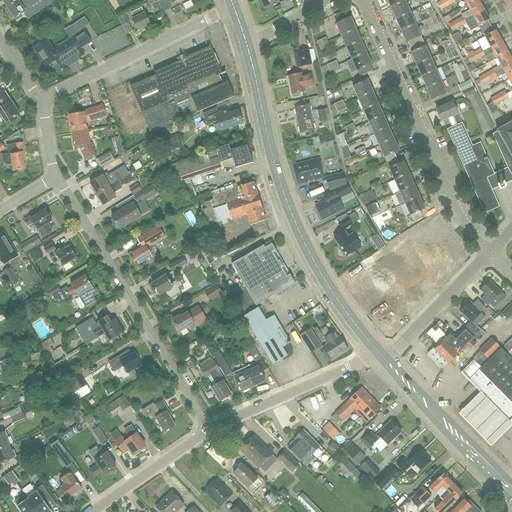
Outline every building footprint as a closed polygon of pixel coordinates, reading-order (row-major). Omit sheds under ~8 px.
[(2,0),(4,2),(7,6),(5,7),(4,8),(8,13),(11,19),(12,18),(13,17),(14,18),(14,19),(19,16),(23,13),(25,16),(27,19),(42,10),(56,1),(55,0),(2,0)] [(86,0),(82,3),(100,29),(110,22),(100,8),(102,6),(98,0),(86,0)] [(159,0),(157,1),(160,6),(161,9),(178,0),(159,0)] [(276,0),(257,0),(260,7),(263,6),(264,9),(265,8),(266,11),(273,8),(272,6),(278,4),(276,0)] [(447,7),(442,0),(440,0),(436,3),(440,10),(447,7)] [(477,0),(475,0),(466,5),(469,10),(461,14),(462,17),(462,16),(464,20),(483,10),(477,0)] [(410,13),(404,1),(390,7),(395,19),(410,13)] [(432,22),(437,20),(431,6),(426,8),(432,22)] [(131,12),(133,18),(132,19),(137,31),(150,24),(145,13),(144,13),(142,7),(131,12)] [(462,17),(456,20),(460,27),(466,24),(468,26),(475,22),(478,26),(488,21),(489,20),(483,10),(464,20),(462,16),(462,17)] [(117,17),(122,26),(130,22),(125,13),(117,17)] [(415,24),(410,13),(395,19),(400,31),(415,24)] [(444,18),(446,22),(451,20),(449,16),(452,15),(451,13),(448,15),(448,16),(444,18)] [(341,37),(355,30),(350,18),(335,25),(341,37)] [(319,35),(330,31),(325,20),(314,25),(319,35)] [(460,27),(456,20),(448,24),(453,31),(460,27)] [(488,21),(478,26),(484,37),(494,31),(488,21)] [(421,36),(415,24),(400,31),(406,43),(408,42),(421,36)] [(91,41),(84,30),(54,50),(46,39),(34,47),(47,66),(55,61),(61,69),(84,54),(80,48),(91,41)] [(355,30),(341,37),(346,49),(361,42),(355,30)] [(495,30),(494,31),(484,37),(490,47),(490,48),(501,41),(495,30)] [(429,55),(421,36),(408,42),(412,52),(410,53),(414,61),(429,55)] [(319,46),(328,41),(326,37),(317,41),(319,46)] [(328,41),(319,46),(321,50),(330,46),(328,41)] [(483,51),(469,60),(471,63),(485,56),(489,63),(496,58),(507,52),(501,41),(490,48),(490,47),(483,51)] [(361,42),(346,49),(351,60),(366,53),(361,42)] [(165,98),(219,75),(225,72),(222,73),(210,45),(209,45),(210,47),(186,57),(186,58),(155,72),(154,70),(154,71),(156,77),(132,87),(143,112),(167,102),(165,98)] [(450,49),(449,46),(444,48),(449,60),(454,58),(453,56),(457,54),(454,48),(450,49)] [(469,60),(483,51),(481,48),(463,58),(465,62),(469,60)] [(309,49),(298,51),(301,66),(312,64),(309,49)] [(496,58),(500,65),(502,69),(511,63),(511,60),(507,52),(496,58)] [(371,65),(366,53),(351,60),(345,63),(350,74),(356,72),(371,65)] [(434,68),(429,55),(414,61),(420,74),(434,68)] [(329,69),(338,65),(336,60),(327,64),(329,69)] [(456,74),(465,70),(462,65),(458,66),(456,63),(452,65),(456,74)] [(511,63),(502,69),(508,79),(511,77),(511,63)] [(338,65),(329,69),(331,73),(340,69),(338,65)] [(434,68),(420,74),(425,87),(440,80),(434,68)] [(481,81),(495,73),(493,69),(478,77),(479,78),(481,81)] [(469,78),(465,70),(456,74),(459,83),(464,81),(464,80),(469,78)] [(300,96),(299,93),(305,91),(304,86),(312,84),(311,78),(310,73),(301,75),(301,74),(288,76),(292,98),(300,96)] [(497,76),(495,73),(481,81),(483,85),(497,76)] [(167,102),(143,112),(142,113),(150,133),(176,121),(234,96),(227,82),(223,84),(219,75),(165,98),(167,102)] [(462,92),(474,87),(470,79),(457,85),(461,92),(462,92)] [(446,94),(440,80),(425,87),(431,100),(446,94)] [(358,100),(372,93),(367,81),(352,88),(358,100)] [(340,86),(330,91),(333,98),(343,94),(340,86)] [(474,87),(462,92),(464,98),(472,94),(474,99),(478,96),(474,87)] [(492,102),(486,105),(491,114),(498,110),(495,105),(509,97),(504,90),(490,98),(492,102)] [(17,108),(16,108),(5,92),(0,94),(0,100),(3,105),(0,106),(0,114),(6,123),(10,120),(20,114),(18,112),(19,110),(17,108)] [(372,93),(358,100),(363,111),(378,105),(372,93)] [(336,108),(345,104),(343,100),(334,104),(336,108)] [(444,106),(436,110),(438,116),(441,122),(445,120),(449,118),(451,123),(453,127),(454,126),(458,125),(462,123),(458,114),(453,103),(444,106)] [(347,109),(345,104),(336,108),(338,113),(347,109)] [(71,130),(87,127),(86,122),(106,115),(103,105),(83,111),(83,112),(80,113),(80,111),(69,113),(71,130)] [(383,116),(378,105),(363,111),(368,123),(383,116)] [(317,111),(310,112),(308,106),(295,109),(297,121),(311,118),(311,117),(318,116),(319,117),(329,114),(328,108),(317,110),(317,111)] [(207,125),(217,121),(220,131),(242,123),(238,110),(232,112),(231,109),(219,113),(217,108),(203,114),(207,125)] [(388,128),(383,116),(368,123),(373,135),(388,128)] [(311,118),(297,121),(300,134),(314,131),(311,118)] [(453,127),(447,130),(466,172),(485,213),(492,210),(499,207),(495,199),(492,190),(495,189),(499,187),(499,188),(500,190),(503,189),(506,187),(505,186),(505,184),(511,180),(511,121),(496,130),(497,132),(493,135),(500,151),(508,168),(503,170),(494,174),(487,159),(480,143),(476,145),(472,147),(467,135),(462,123),(458,125),(454,126),(453,127)] [(346,132),(355,128),(353,123),(344,127),(346,132)] [(131,137),(132,141),(144,137),(141,126),(133,129),(135,135),(131,137)] [(87,127),(71,130),(74,147),(79,146),(86,159),(95,155),(89,144),(87,127)] [(355,128),(346,132),(348,136),(357,132),(355,128)] [(393,140),(388,128),(373,135),(378,146),(393,140)] [(182,147),(178,136),(164,140),(168,152),(182,147)] [(152,137),(141,144),(146,152),(157,146),(152,137)] [(393,140),(378,146),(383,158),(384,158),(395,153),(398,151),(393,140)] [(7,165),(10,164),(13,164),(14,171),(25,169),(23,161),(26,160),(23,142),(7,145),(8,153),(2,154),(3,162),(7,165)] [(207,153),(170,165),(173,170),(179,181),(212,170),(222,167),(220,162),(232,158),(235,168),(253,162),(247,145),(231,150),(229,144),(216,149),(217,150),(207,153)] [(356,155),(365,151),(363,146),(354,150),(356,155)] [(331,164),(342,162),(339,151),(328,154),(331,164)] [(365,151),(356,155),(343,160),(344,162),(352,159),(353,162),(368,156),(365,151)] [(110,152),(96,159),(100,167),(114,159),(110,152)] [(400,164),(395,153),(384,158),(389,169),(400,164)] [(319,159),(293,165),(298,185),(324,178),(319,159)] [(403,162),(400,164),(389,169),(388,169),(394,181),(408,174),(403,162)] [(169,164),(162,168),(166,174),(173,170),(170,165),(169,164)] [(107,172),(103,175),(90,183),(96,193),(129,174),(124,166),(118,170),(120,174),(111,179),(107,172)] [(84,179),(94,178),(93,171),(83,172),(84,179)] [(129,174),(96,193),(103,205),(116,197),(113,193),(122,188),(121,186),(125,183),(126,184),(133,180),(129,174)] [(342,174),(325,178),(328,191),(345,186),(342,174)] [(413,186),(408,174),(394,181),(398,192),(394,194),(394,195),(413,186)] [(372,190),(381,186),(379,181),(370,185),(372,189),(372,190)] [(228,223),(227,219),(232,218),(232,219),(247,214),(250,225),(266,220),(262,209),(263,209),(258,192),(257,193),(253,182),(212,195),(213,200),(205,203),(206,208),(203,209),(204,214),(201,215),(204,224),(217,220),(217,222),(222,221),(223,224),(228,223)] [(138,183),(129,189),(133,195),(142,190),(138,183)] [(152,185),(130,197),(133,203),(112,216),(119,229),(134,220),(133,218),(140,214),(135,205),(139,203),(138,202),(146,197),(147,199),(157,194),(152,185)] [(326,201),(316,206),(322,219),(343,209),(339,199),(342,198),(342,197),(351,192),(350,191),(348,186),(348,185),(339,190),(338,188),(323,196),(326,201)] [(419,198),(413,186),(394,195),(399,205),(403,203),(404,204),(419,198)] [(364,207),(371,203),(366,193),(358,196),(364,207)] [(424,209),(419,198),(404,204),(409,216),(410,215),(412,220),(422,216),(420,211),(424,209)] [(376,202),(366,207),(370,216),(380,211),(376,202)] [(52,230),(48,223),(52,221),(45,210),(37,215),(36,213),(24,220),(28,226),(33,222),(37,230),(37,229),(42,236),(52,230)] [(346,214),(336,219),(338,223),(343,230),(359,220),(354,212),(348,217),(346,214)] [(426,244),(441,232),(434,222),(419,234),(426,244)] [(137,238),(143,247),(132,253),(138,264),(152,256),(149,251),(152,250),(149,246),(165,237),(158,225),(137,238)] [(0,250),(2,253),(0,254),(3,260),(5,259),(6,260),(17,254),(4,232),(0,233),(0,250)] [(352,233),(348,236),(345,232),(334,239),(346,258),(362,248),(352,233)] [(433,253),(448,241),(441,232),(426,244),(433,253)] [(32,246),(29,240),(21,245),(24,250),(25,252),(33,247),(32,246)] [(263,277),(285,266),(270,241),(263,245),(248,254),(263,277)] [(441,262),(456,251),(448,241),(433,253),(441,262)] [(204,257),(214,251),(208,242),(198,248),(204,257)] [(52,243),(43,248),(47,255),(56,249),(52,243)] [(415,243),(411,246),(415,252),(419,249),(415,243)] [(53,252),(54,255),(56,255),(62,266),(77,257),(69,245),(66,248),(64,246),(53,252)] [(30,253),(35,262),(43,257),(38,248),(30,253)] [(214,251),(204,257),(209,265),(224,256),(219,248),(214,251)] [(448,272),(463,261),(456,251),(441,262),(448,272)] [(422,253),(418,256),(422,262),(426,258),(422,253)] [(263,277),(248,254),(232,264),(243,284),(227,294),(241,315),(256,306),(275,295),(263,277)] [(183,256),(168,265),(172,272),(187,263),(183,256)] [(356,283),(360,288),(380,272),(369,257),(357,264),(362,270),(353,277),(357,282),(356,283)] [(426,258),(422,262),(427,267),(431,264),(426,258)] [(26,269),(30,274),(34,272),(31,266),(26,269)] [(295,283),(285,266),(263,277),(275,295),(283,290),(295,283)] [(19,281),(11,267),(3,271),(11,286),(19,281)] [(433,268),(429,271),(434,277),(438,274),(433,268)] [(392,288),(380,272),(360,288),(364,293),(365,293),(368,298),(378,291),(382,296),(392,288)] [(152,283),(159,295),(165,291),(169,298),(174,295),(180,292),(178,287),(182,285),(179,279),(171,283),(166,274),(152,283)] [(71,286),(68,288),(67,286),(60,290),(57,284),(55,285),(54,284),(50,286),(51,288),(46,291),(50,297),(52,296),(57,304),(62,305),(63,300),(68,303),(70,296),(75,292),(84,307),(96,300),(94,296),(99,293),(91,280),(89,282),(85,275),(70,284),(71,286)] [(505,296),(501,292),(489,281),(481,290),(485,294),(480,299),(487,306),(490,304),(494,308),(505,296)] [(218,286),(205,293),(208,300),(221,292),(218,286)] [(401,299),(396,293),(384,302),(388,307),(379,314),(382,317),(380,319),(384,324),(386,322),(388,326),(407,312),(398,301),(401,299)] [(465,328),(473,336),(478,332),(481,329),(477,326),(476,325),(485,317),(479,312),(484,307),(477,300),(472,305),(469,302),(460,311),(470,321),(464,327),(465,328)] [(42,316),(32,301),(22,308),(23,310),(20,312),(25,319),(27,318),(30,323),(42,316)] [(507,320),(511,314),(511,304),(510,303),(501,314),(507,320)] [(195,326),(206,319),(198,306),(181,316),(180,315),(172,320),(179,332),(194,323),(195,326)] [(256,306),(241,315),(242,317),(244,316),(273,364),(283,358),(284,360),(292,356),(293,351),(288,344),(290,342),(274,315),(266,320),(263,315),(266,314),(260,306),(257,308),(256,306)] [(15,309),(9,313),(14,320),(19,316),(15,309)] [(86,345),(105,333),(109,341),(124,331),(116,318),(111,321),(108,316),(96,323),(93,317),(76,328),(86,345)] [(236,317),(222,325),(227,334),(241,326),(236,317)] [(507,340),(511,334),(511,328),(511,327),(503,336),(507,340)] [(299,335),(311,353),(322,346),(310,328),(299,335)] [(436,345),(427,354),(442,369),(466,345),(470,349),(476,343),(472,339),(474,337),(473,336),(465,328),(455,338),(453,336),(449,340),(446,336),(442,340),(436,345)] [(482,328),(481,329),(478,332),(483,337),(486,333),(482,328)] [(324,338),(327,343),(323,346),(332,360),(348,349),(339,336),(338,337),(334,332),(324,338)] [(41,344),(47,355),(53,351),(51,346),(54,344),(51,338),(41,344)] [(491,338),(479,350),(488,359),(501,347),(491,338)] [(248,348),(255,361),(261,357),(253,345),(248,348)] [(511,360),(500,348),(482,367),(474,359),(460,372),(468,380),(511,424),(511,360)] [(114,372),(124,366),(127,373),(141,365),(134,353),(131,354),(129,350),(108,362),(114,372)] [(231,372),(218,350),(212,354),(225,376),(231,372)] [(43,351),(38,352),(28,357),(33,366),(44,361),(42,358),(45,356),(43,351)] [(0,368),(14,363),(23,360),(20,353),(0,361),(0,368)] [(200,364),(202,368),(213,362),(210,358),(200,364)] [(60,361),(53,366),(61,380),(72,374),(67,365),(64,368),(60,361)] [(211,387),(220,401),(231,394),(222,380),(224,379),(219,370),(220,369),(215,361),(213,362),(202,368),(200,369),(206,378),(208,376),(214,386),(211,387)] [(0,375),(16,368),(14,363),(0,368),(0,375)] [(251,369),(250,365),(245,367),(247,371),(253,386),(265,381),(258,366),(251,369)] [(245,367),(233,372),(242,392),(253,386),(247,371),(245,367)] [(273,367),(269,369),(273,378),(277,376),(273,367)] [(87,385),(80,372),(70,378),(68,376),(61,380),(70,395),(87,385)] [(22,392),(26,400),(36,396),(32,387),(22,392)] [(366,422),(380,409),(374,402),(361,388),(349,399),(350,399),(331,417),(338,425),(354,410),(366,422)] [(511,423),(511,421),(481,390),(458,412),(490,445),(511,423)] [(124,395),(116,400),(122,410),(131,405),(124,395)] [(154,418),(155,417),(164,432),(175,425),(170,417),(172,416),(162,400),(155,404),(154,402),(141,410),(146,418),(152,414),(154,418)] [(98,412),(102,419),(119,408),(114,401),(98,412)] [(21,404),(25,414),(30,411),(26,402),(21,404)] [(11,417),(22,412),(19,404),(7,409),(11,417)] [(22,412),(11,417),(13,423),(25,418),(22,412)] [(73,417),(78,424),(84,420),(79,413),(73,417)] [(81,423),(83,426),(94,418),(91,415),(81,423)] [(369,448),(381,437),(388,445),(401,431),(391,420),(377,434),(375,436),(371,431),(361,440),(369,448)] [(340,433),(329,422),(322,428),(333,440),(340,433)] [(125,431),(130,438),(126,440),(122,435),(115,441),(122,452),(129,448),(133,454),(145,446),(132,426),(125,431)] [(93,430),(101,444),(107,440),(99,427),(93,430)] [(295,440),(310,455),(311,456),(320,447),(303,430),(294,439),(295,440)] [(0,448),(9,445),(4,432),(0,433),(0,448)] [(259,467),(272,454),(253,435),(240,449),(259,467)] [(310,455),(295,440),(288,447),(303,462),(310,455)] [(328,447),(337,456),(341,451),(333,442),(328,447)] [(9,445),(0,448),(0,463),(14,457),(9,445)] [(25,451),(14,457),(19,464),(29,459),(28,457),(38,450),(34,445),(25,451)] [(97,464),(89,469),(95,477),(102,472),(103,474),(116,466),(107,452),(105,453),(101,447),(99,448),(97,446),(89,451),(95,460),(94,460),(97,464)] [(358,464),(366,457),(355,446),(347,453),(358,464)] [(411,465),(413,462),(421,470),(431,460),(420,449),(410,459),(408,462),(403,457),(396,465),(404,472),(411,465)] [(277,458),(292,472),(300,465),(284,450),(277,458)] [(59,456),(67,467),(72,463),(64,453),(59,456)] [(363,475),(345,457),(338,464),(340,467),(337,469),(341,472),(339,473),(342,476),(344,474),(347,477),(351,473),(357,480),(363,475)] [(243,464),(234,473),(248,488),(258,479),(243,464)] [(383,474),(390,481),(398,472),(391,465),(383,474)] [(12,471),(2,479),(7,487),(12,483),(14,485),(20,481),(12,471)] [(68,499),(82,489),(70,472),(61,478),(65,483),(59,488),(60,489),(56,491),(64,502),(68,499)] [(450,487),(453,483),(443,473),(437,480),(429,488),(434,494),(442,486),(446,490),(450,487)] [(317,479),(322,484),(326,481),(320,475),(317,479)] [(216,478),(205,490),(220,506),(232,495),(216,478)] [(324,485),(330,491),(333,489),(326,482),(324,485)] [(457,504),(459,503),(456,500),(463,493),(453,483),(450,487),(446,490),(440,496),(444,500),(435,509),(437,511),(450,511),(453,510),(455,508),(458,505),(457,504)] [(25,494),(15,501),(22,511),(50,511),(51,511),(46,504),(47,502),(51,498),(42,485),(27,496),(25,494)] [(414,494),(423,504),(432,496),(423,486),(414,494)] [(289,494),(283,488),(279,493),(284,499),(289,494)] [(321,511),(329,511),(307,489),(303,493),(321,511)] [(264,498),(273,507),(281,499),(272,490),(264,498)] [(165,499),(156,507),(160,511),(175,511),(184,505),(172,492),(165,498),(165,499)] [(320,511),(301,493),(298,496),(314,511),(320,511)] [(458,505),(455,508),(453,510),(450,511),(480,511),(469,500),(467,502),(464,499),(460,504),(459,503),(457,504),(458,505)]
